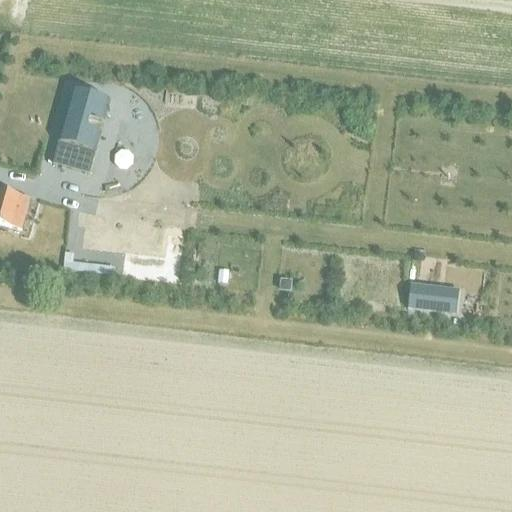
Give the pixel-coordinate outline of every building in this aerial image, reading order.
[(55,167),(89,176),(109,105),(75,95),(55,167)] [(150,110),(138,166),(182,176),(195,121),(150,110)] [(0,227),(22,233),(31,202),(0,193),(0,227)] [(78,247),(158,270),(167,235),(87,213),(78,247)] [(117,277),(119,265),(69,256),(67,268),(117,277)] [(220,276),(219,288),(229,289),(230,277),(220,276)] [(283,288),(282,298),(293,299),(294,289),(283,288)] [(411,288),(408,312),(456,318),(459,293),(411,288)]
